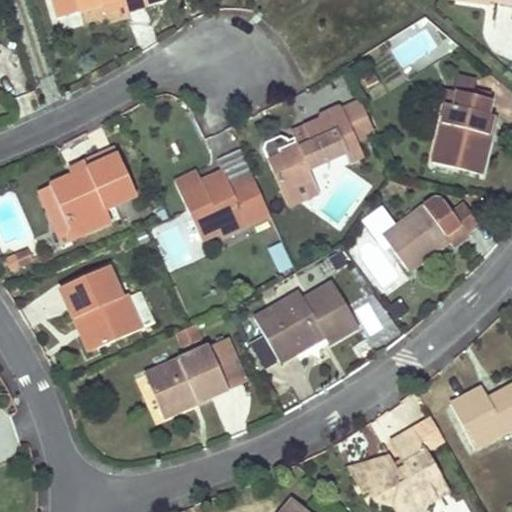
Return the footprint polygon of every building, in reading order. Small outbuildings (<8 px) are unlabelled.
[(120,0),(121,0),(124,7),(126,15),(146,9),(142,0),(74,0),(79,13),(120,0)] [(363,82),(373,76),(366,63),(356,70),(363,82)] [(431,94),(443,97),(447,83),(433,80),(431,94)] [(486,118),(489,106),(492,94),(487,92),(455,85),(447,83),(443,97),(428,159),(477,172),(490,119),(486,118)] [(376,133),(362,100),(343,109),(339,107),(322,115),(321,119),(267,144),(264,151),(283,193),(313,179),(309,170),(345,154),(350,163),(364,157),(357,142),(376,133)] [(87,168),(49,186),(38,190),(62,245),(75,239),(69,227),(106,210),(135,195),(113,149),(84,162),(87,168)] [(221,238),(234,232),(247,226),(270,215),(252,176),(231,186),(225,175),(202,185),(196,171),(173,181),(199,242),(219,233),(221,238)] [(313,179),(283,193),(289,206),(320,193),(313,179)] [(442,202),(435,199),(383,235),(407,270),(448,242),(453,249),(468,238),(465,235),(452,216),(442,202)] [(465,207),(452,216),(465,235),(479,226),(465,207)] [(106,210),(69,227),(75,239),(112,222),(106,210)] [(283,244),(269,250),(279,273),(293,266),(283,244)] [(27,250),(14,256),(19,268),(32,262),(27,250)] [(82,316),(89,332),(96,349),(142,329),(128,296),(122,299),(109,268),(59,290),(72,320),(82,316)] [(292,346),(306,338),(320,330),(328,345),(357,329),(332,284),(302,301),(299,294),(254,320),(278,363),(296,353),(292,346)] [(140,293),(130,297),(145,328),(154,323),(140,293)] [(409,310),(399,297),(385,306),(395,320),(409,310)] [(72,320),(86,353),(96,349),(89,332),(82,316),(72,320)] [(189,328),(177,334),(183,348),(201,339),(195,326),(189,328)] [(156,409),(174,402),(191,394),(196,404),(226,390),(244,382),(227,340),(208,348),(142,376),(156,409)] [(482,388),(466,396),(450,404),(471,449),(511,428),(511,385),(487,398),(482,388)] [(156,409),(160,419),(196,404),(191,394),(174,402),(156,409)] [(398,419),(404,429),(427,415),(416,398),(379,420),(383,427),(398,419)] [(364,490),(367,494),(370,499),(390,503),(393,511),(404,511),(405,511),(407,511),(421,511),(426,500),(434,496),(427,482),(439,475),(414,427),(390,439),(404,466),(397,470),(389,456),(352,476),(360,493),(364,490)] [(352,476),(389,456),(388,453),(344,463),(352,476)] [(434,496),(447,489),(439,475),(427,482),(434,496)] [(301,511),(290,502),(280,511),(301,511)]
